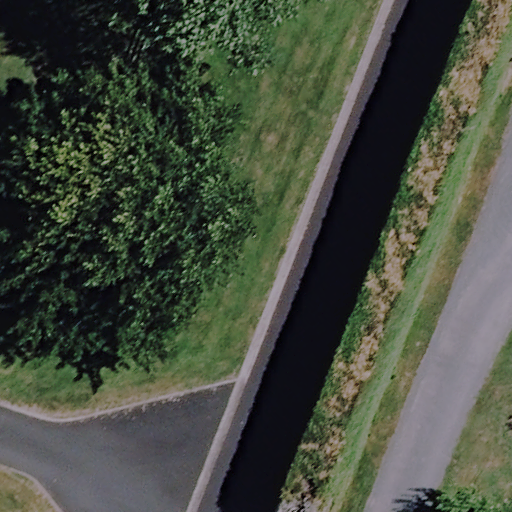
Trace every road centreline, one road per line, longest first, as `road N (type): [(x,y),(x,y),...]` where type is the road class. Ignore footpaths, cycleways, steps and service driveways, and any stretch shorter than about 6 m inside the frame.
road 1 (unclassified): [(233,511),(434,0)]
road 2 (unclassified): [(146,511),(0,461)]
